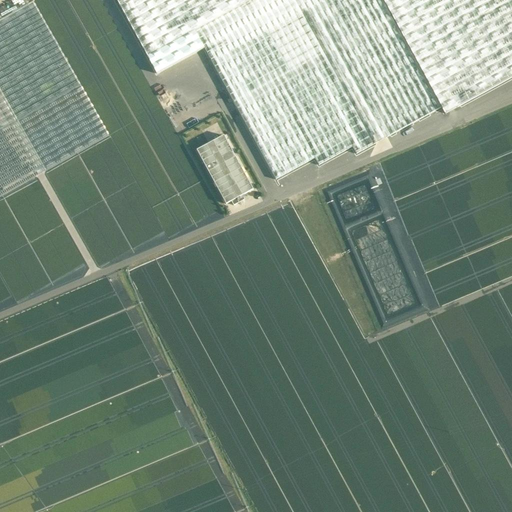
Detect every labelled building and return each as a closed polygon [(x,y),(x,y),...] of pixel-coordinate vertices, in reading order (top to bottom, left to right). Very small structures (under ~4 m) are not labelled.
[(31,0),(27,0),(0,15),(0,30),(37,9),(31,0)] [(175,0),(190,26),(238,0),(175,0)] [(238,0),(190,26),(210,64),(306,12),(299,0),(238,0)] [(382,0),(316,0),(390,135),(441,108),(382,0)] [(0,32),(0,63),(52,34),(38,11),(0,32)] [(48,40),(0,67),(0,96),(1,98),(2,97),(61,63),(48,40)] [(61,63),(2,97),(15,122),(80,85),(67,62),(62,65),(61,63)] [(15,122),(2,97),(1,98),(0,98),(0,113),(8,126),(15,122)] [(0,169),(23,158),(10,133),(0,138),(0,152),(5,162),(0,163),(0,169)] [(199,148),(225,204),(254,191),(227,135),(199,148)] [(279,177),(277,171),(282,170),(280,165),(272,168),(275,178),(279,177)] [(239,276),(251,297),(254,284),(251,284),(248,285),(244,278),(249,275),(254,283),(256,273),(243,270),(239,264),(245,261),(236,259),(225,241),(242,245),(245,233),(241,227),(239,229),(236,241),(230,230),(215,238),(224,241),(221,243),(218,255),(226,250),(224,262),(232,264),(229,265),(234,266),(232,274),(239,276)] [(110,246),(111,255),(119,254),(119,251),(125,251),(124,245),(110,246)] [(511,511),(511,481),(461,485),(460,472),(454,472),(455,492),(454,491),(455,498),(451,500),(458,502),(455,511),(450,504),(440,511),(511,511)]
